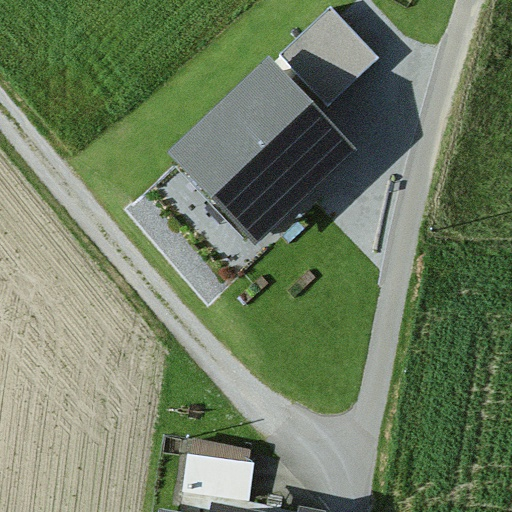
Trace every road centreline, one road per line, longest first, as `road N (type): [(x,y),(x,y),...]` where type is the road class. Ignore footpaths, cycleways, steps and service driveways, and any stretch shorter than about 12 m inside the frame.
road 1 (track): [(357,493),(283,436),(0,101)]
road 2 (unclassified): [(470,0),(387,316),(354,511)]
